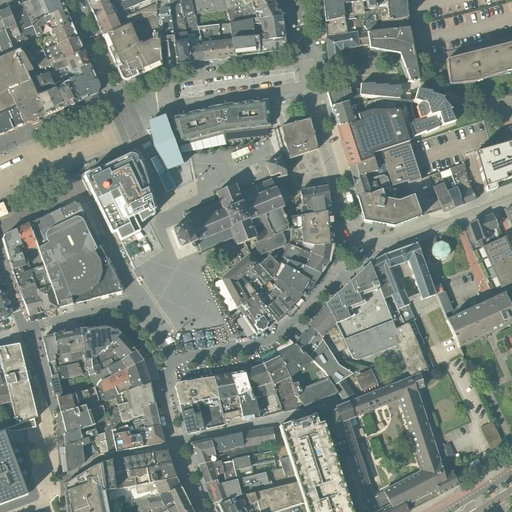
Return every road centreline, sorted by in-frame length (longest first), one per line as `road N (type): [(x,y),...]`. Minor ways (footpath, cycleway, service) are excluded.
road 1 (residential): [(363,239),(348,225),(307,63)]
road 2 (unknown): [(0,146),(121,96),(142,148)]
road 3 (residential): [(363,239),(396,239),(511,196)]
